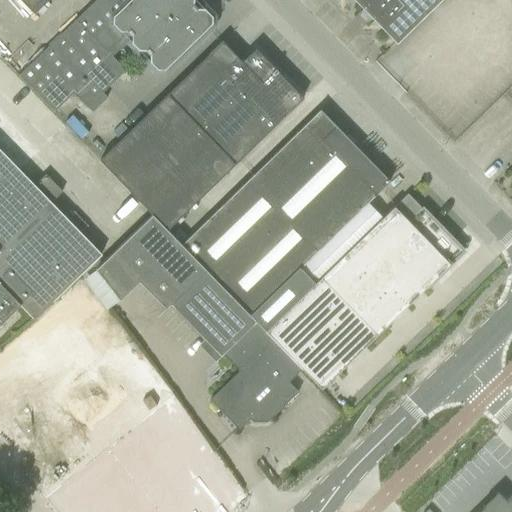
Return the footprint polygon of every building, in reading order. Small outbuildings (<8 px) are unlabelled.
[(129,0),(128,0),(96,0),(18,76),(54,113),(73,94),(91,113),(106,99),(101,94),(125,71),(112,57),(124,45),(154,76),(158,76),(211,24),(212,17),(204,9),(197,9),(193,5),(193,0),(129,0)] [(19,0),(34,16),(49,0),(19,0)] [(511,0),(352,0),(396,44),(441,0),(511,0)] [(222,42),(98,161),(151,216),(167,230),(303,99),(255,50),(242,63),(222,42)] [(319,110),(181,245),(264,332),(314,284),(313,283),(304,292),(291,278),(389,182),(319,110)] [(0,324),(19,306),(33,320),(48,306),(100,255),(144,211),(60,126),(16,169),(0,152),(0,324)] [(314,284),(264,332),(287,355),(301,370),(321,390),(376,336),(463,252),(435,223),(433,222),(422,210),(407,194),(406,194),(314,284)] [(151,216),(95,271),(95,272),(119,301),(119,302),(138,283),(164,310),(169,305),(203,340),(219,357),(222,355),(238,371),(209,400),(224,416),(238,430),(252,417),(264,418),(265,416),(269,420),(298,392),(288,383),(301,370),(287,355),(264,332),(181,245),(167,230),(151,216)] [(94,421),(141,382),(79,303),(31,342),(94,421)] [(497,493),(477,511),(511,511),(511,496),(506,502),(497,493)]
